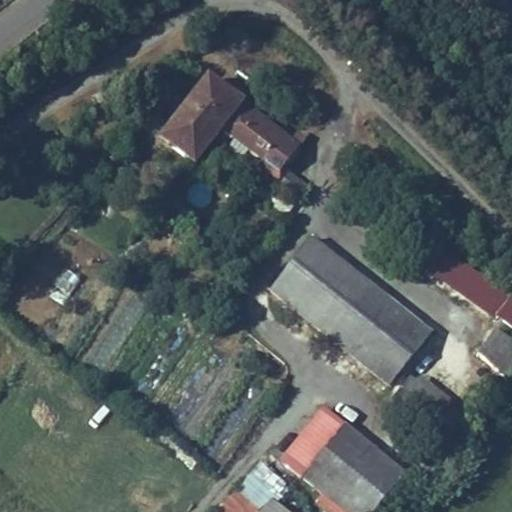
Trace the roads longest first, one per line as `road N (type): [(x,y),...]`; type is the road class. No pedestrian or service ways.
road 1 (unclassified): [(274,0),(511,229)]
road 2 (unclassified): [(0,137),(196,0)]
